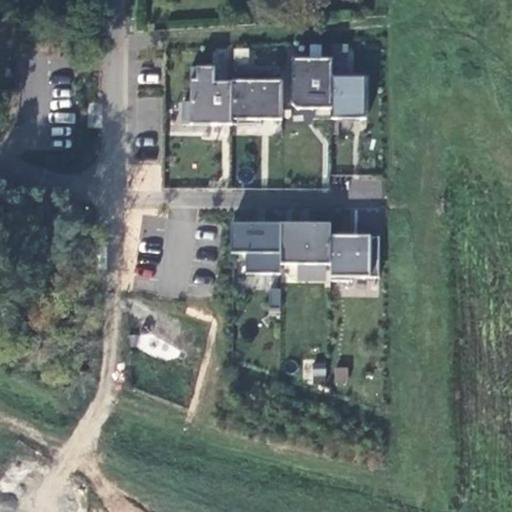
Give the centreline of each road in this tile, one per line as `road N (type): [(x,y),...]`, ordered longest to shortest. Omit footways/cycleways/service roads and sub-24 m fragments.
road 1 (unclassified): [(35,511),(109,400),(115,201)]
road 2 (residential): [(385,203),(115,201)]
road 3 (residential): [(115,201),(120,0)]
road 4 (residential): [(0,161),(115,201)]
